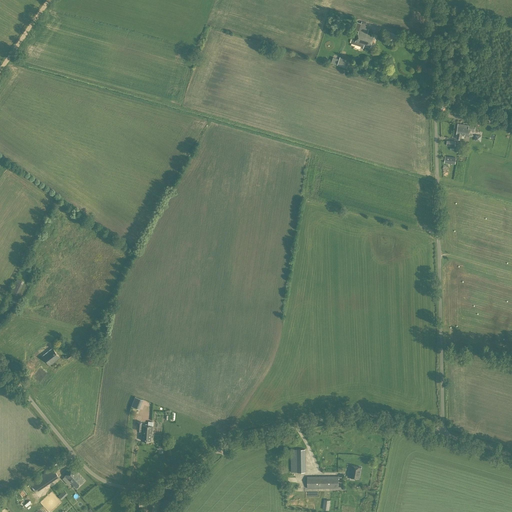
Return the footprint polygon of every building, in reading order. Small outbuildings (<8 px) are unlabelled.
[(351,43),(355,45),(356,43),(370,47),(374,35),(368,34),(369,29),(366,28),(367,25),(356,21),(354,30),(358,31),(356,38),(353,37),(351,43)] [(340,57),(339,60),(334,58),(332,63),(337,65),(346,68),(349,60),(340,57)] [(473,112),(460,109),(459,117),(476,120),(477,113),(473,112)] [(468,128),(468,125),(458,124),(456,135),(457,135),(456,138),(461,139),(461,137),(464,138),(464,136),(470,137),(471,130),(475,131),(475,126),(469,125),(468,128)] [(16,281),(10,292),(9,294),(11,295),(12,293),(17,296),(22,284),(16,281)] [(49,365),(59,357),(49,344),(39,352),(49,365)] [(32,377),(40,383),(47,374),(40,368),(32,377)] [(139,409),(143,399),(134,396),(131,406),(139,409)] [(152,434),(152,432),(152,426),(142,425),(142,422),(137,422),(136,431),(141,431),(141,440),(150,441),(151,434),(152,434)] [(306,472),(305,449),(291,449),(291,472),(306,472)] [(350,477),(359,478),(361,467),(352,465),(350,477)] [(58,477),(53,468),(30,483),(36,492),(58,477)] [(73,468),(64,476),(76,488),(84,480),(73,468)] [(339,488),(338,476),(307,476),(307,488),(339,488)] [(61,499),(66,494),(63,491),(58,496),(61,499)]
